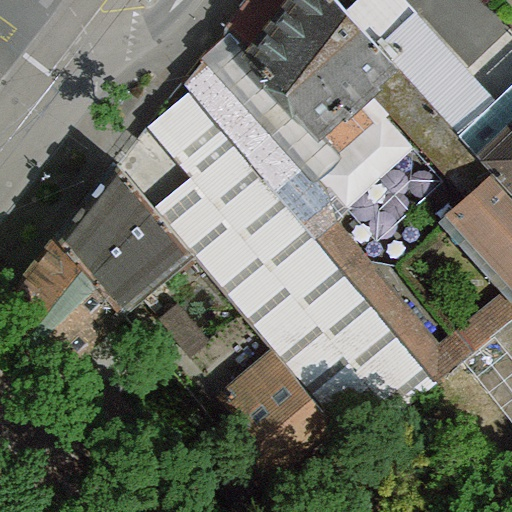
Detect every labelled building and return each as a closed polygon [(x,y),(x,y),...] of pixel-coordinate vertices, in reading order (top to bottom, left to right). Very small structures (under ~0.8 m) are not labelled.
[(355,101),(372,86),(395,61),(383,48),(339,0),(247,0),(226,27),(237,39),(337,151),(360,132),(354,127),(367,115),(355,101)] [(395,61),(441,112),(475,80),(417,17),(383,48),(395,61)] [(212,114),(318,238),(338,223),(349,215),(322,186),(348,162),(337,151),(237,39),(209,64),(187,87),(196,95),(212,114)] [(455,211),(511,273),(511,190),(483,159),(441,112),(395,61),(372,86),(472,196),(455,211)] [(511,131),(511,119),(475,80),(441,112),(483,159),(511,131)] [(212,114),(196,95),(160,125),(176,145),(212,114)] [(359,452),(438,381),(318,238),(212,114),(176,145),(137,184),(195,252),(278,354),(334,421),(359,452)] [(511,131),(483,159),(511,190),(511,131)] [(119,163),(62,237),(124,310),(195,252),(137,184),(119,163)] [(511,291),(441,346),(338,223),(318,238),(438,381),(511,322),(511,291)] [(65,367),(124,310),(62,237),(11,301),(65,367)] [(232,439),(264,476),(334,421),(278,354),(226,395),(249,423),(232,439)] [(150,432),(113,387),(78,415),(116,462),(150,432)] [(268,485),(250,463),(223,486),(237,504),(268,485)]
